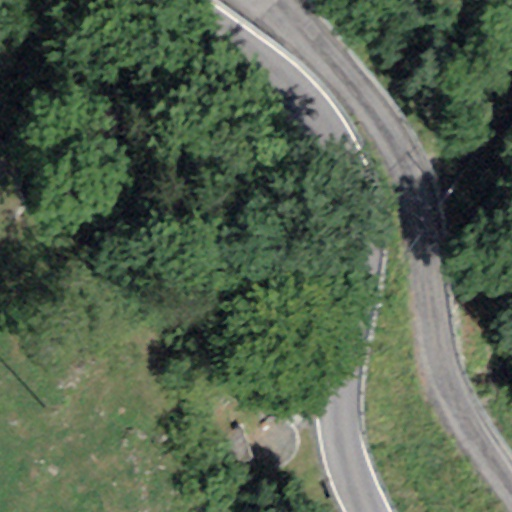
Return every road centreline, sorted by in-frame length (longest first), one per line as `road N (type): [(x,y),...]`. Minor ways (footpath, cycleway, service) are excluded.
road 1 (unclassified): [(179,0),(312,112),(348,173),(360,244),(335,384),(345,457),(367,511)]
road 2 (residential): [(270,0),(336,66),(397,150),(422,233),(445,388),(511,492)]
